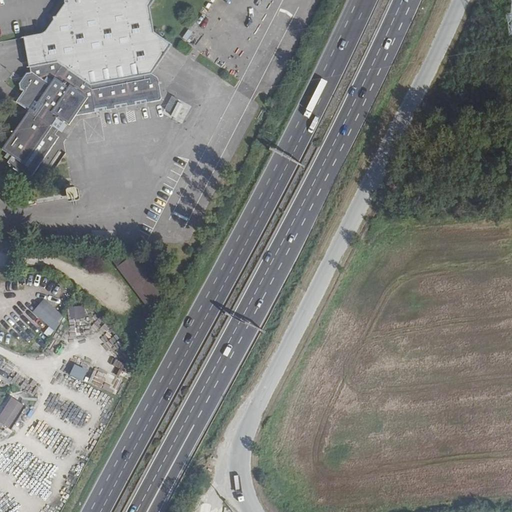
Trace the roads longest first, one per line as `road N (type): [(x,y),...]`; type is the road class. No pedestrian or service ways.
road 1 (unclassified): [(249,511),(234,473),(249,424),(455,0)]
road 2 (trunk): [(345,47),(94,511)]
road 3 (trunk): [(189,425),(406,0)]
road 4 (unknown): [(75,140),(84,217),(140,196),(203,98),(199,83),(175,68)]
road 5 (unknown): [(0,477),(19,501),(34,505),(86,425),(92,408),(56,385)]
road 6 (unknown): [(0,250),(89,279),(125,305)]
